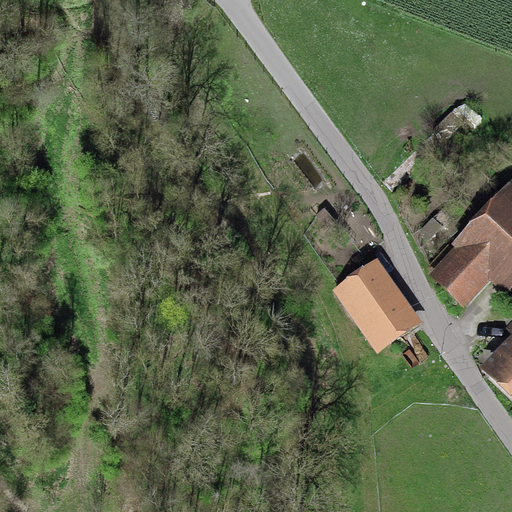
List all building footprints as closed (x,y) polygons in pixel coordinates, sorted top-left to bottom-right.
[(477,131),(456,109),(433,132),(454,154),(477,131)] [(453,250),(427,278),(463,311),(490,283),(506,298),(511,291),(511,185),(510,184),(451,248),(453,250)] [(343,231),(323,210),(315,217),(335,238),(343,231)] [(372,254),(384,267),(391,261),(379,248),(372,254)] [(377,261),(332,292),(378,357),(423,325),(377,261)] [(511,337),(479,371),(511,402),(511,324),(505,331),(511,337)]
